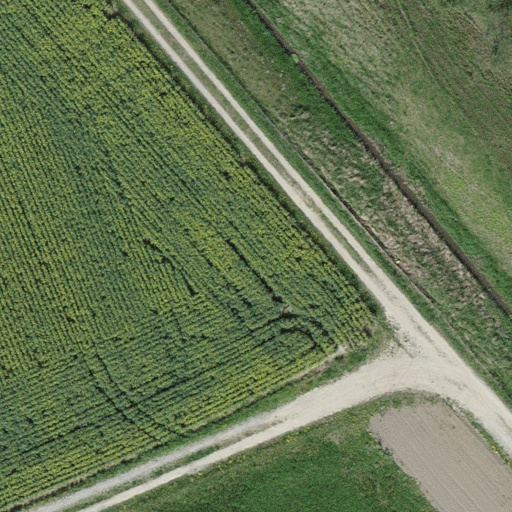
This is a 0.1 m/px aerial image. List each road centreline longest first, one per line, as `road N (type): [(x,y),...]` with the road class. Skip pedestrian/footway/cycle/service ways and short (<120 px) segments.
road 1 (track): [(511,464),(123,0)]
road 2 (track): [(77,511),(425,359)]
